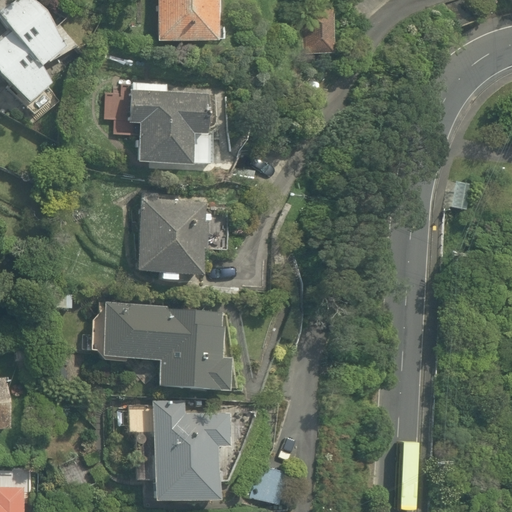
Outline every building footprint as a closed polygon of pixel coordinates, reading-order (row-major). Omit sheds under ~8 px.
[(226,0),(156,0),(157,44),(227,44),(226,0)] [(7,34),(49,78),(76,52),(30,3),(2,29),(7,34)] [(49,78),(7,34),(0,40),(0,74),(35,112),(60,89),(49,78)] [(138,170),(199,171),(199,130),(215,130),(216,99),(129,97),(128,127),(138,127),(138,170)] [(181,280),(206,281),(206,217),(142,217),(141,280),(163,280),(163,289),(181,290),(181,280)] [(108,314),(106,364),(160,367),(159,396),(222,398),(222,391),(233,391),(234,366),(223,365),(225,319),(108,314)] [(0,384),(0,428),(16,427),(11,383),(0,384)] [(156,487),(158,511),(223,506),(219,441),(203,442),(201,406),(131,411),(136,488),(156,487)] [(276,511),(289,482),(260,469),(247,500),(273,511),(276,511)] [(0,511),(26,511),(27,494),(0,493),(0,511)]
